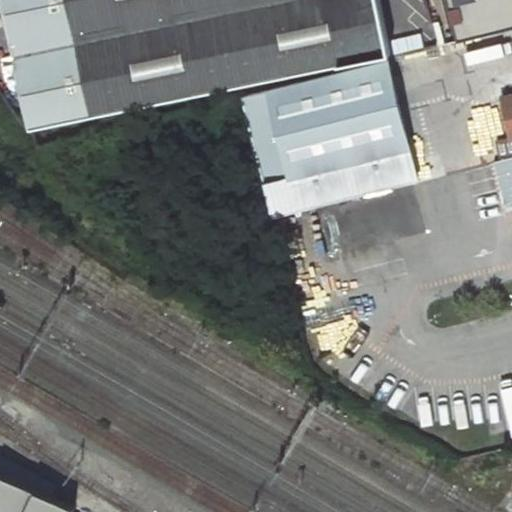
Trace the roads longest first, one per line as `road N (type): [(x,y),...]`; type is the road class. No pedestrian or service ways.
road 1 (unknown): [(511,52),(441,76),(427,99),(424,130),(452,272)]
road 2 (unknown): [(452,272),(386,287),(381,315),(400,353),(416,357),(511,338)]
